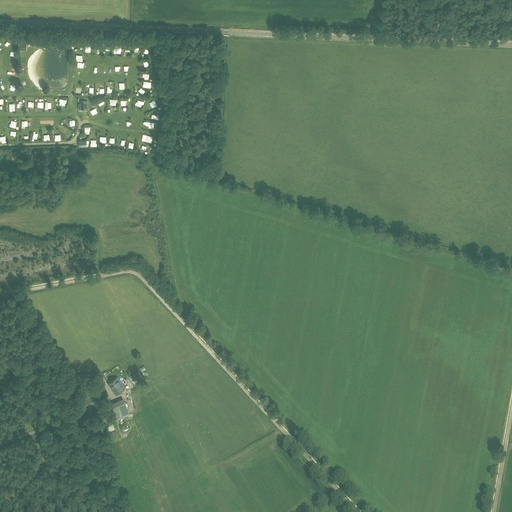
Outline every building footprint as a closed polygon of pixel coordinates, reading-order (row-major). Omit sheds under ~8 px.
[(143,378),(139,372),(131,377),(134,383),(143,378)] [(116,395),(125,388),(117,377),(108,384),(111,388),(112,388),(117,394),(116,394),(116,395)] [(95,401),(101,399),(109,395),(104,386),(97,389),(97,390),(91,392),(95,401)] [(130,414),(125,402),(111,408),(115,416),(111,417),(113,421),(130,414)] [(110,417),(108,413),(102,415),(103,417),(97,419),(98,421),(110,417)]
